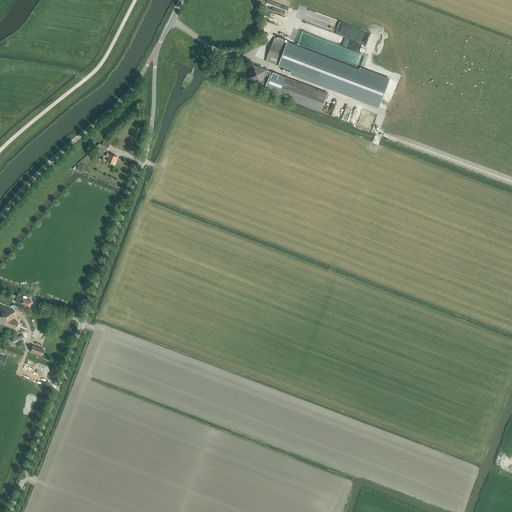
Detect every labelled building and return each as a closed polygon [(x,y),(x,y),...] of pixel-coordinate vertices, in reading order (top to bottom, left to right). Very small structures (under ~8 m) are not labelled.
[(281,12),(291,18),(294,13),(283,6),(281,9),(269,2),(266,6),(276,12),(277,10),(281,13),(281,12)] [(298,28),(325,37),(327,30),(299,21),(299,20),(297,20),(296,22),(299,23),(298,28)] [(360,68),(359,71),(274,39),(266,62),(291,71),(290,73),(379,107),(390,80),(360,68)] [(271,72),(254,65),(248,79),(262,85),(262,84),(266,86),(264,90),(321,113),(328,94),(272,71),(271,72)] [(117,157),(111,154),(111,155),(108,154),(106,157),(110,158),(108,162),(114,165),(117,157)] [(30,307),(32,302),(17,296),(15,302),(30,307)] [(18,323),(12,320),(13,316),(15,312),(0,305),(0,323),(15,329),(18,323)] [(43,350),(32,346),(30,352),(41,356),(43,350)]
